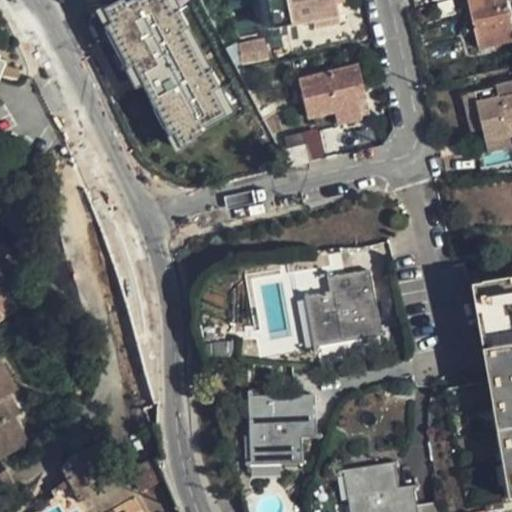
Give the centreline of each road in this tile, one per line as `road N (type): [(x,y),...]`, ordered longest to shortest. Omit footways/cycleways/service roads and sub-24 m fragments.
road 1 (residential): [(391,0),(419,124),(405,158),(199,204),(151,225)]
road 2 (residential): [(151,225),(173,308),(177,427),(197,511)]
road 3 (residential): [(35,0),(151,225)]
